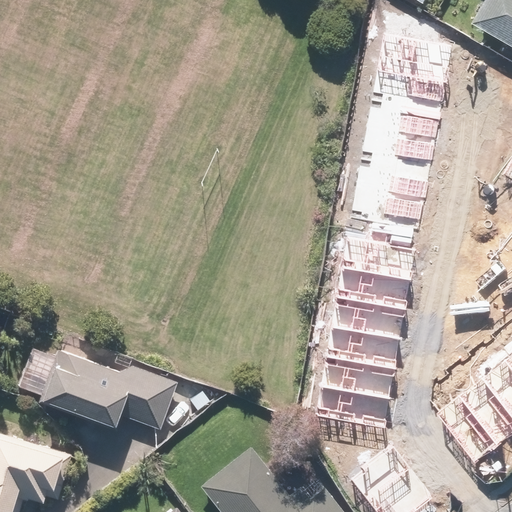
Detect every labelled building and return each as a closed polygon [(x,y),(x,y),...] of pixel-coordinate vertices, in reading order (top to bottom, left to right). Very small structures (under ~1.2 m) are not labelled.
[(511,0),(490,0),(476,24),(511,45),(511,0)] [(385,4),(367,2),(364,28),(383,29),(385,4)] [(383,41),(352,213),(419,225),(450,52),(383,41)] [(350,237),(319,410),(386,422),(417,249),(350,237)] [(163,430),(178,377),(61,344),(58,354),(31,346),(19,386),(35,390),(32,401),(119,426),(121,418),(163,430)] [(511,360),(437,420),(474,467),(511,436),(511,360)] [(150,429),(126,451),(139,466),(163,443),(150,429)] [(71,454),(0,432),(0,511),(18,511),(22,498),(28,500),(28,498),(44,502),(46,495),(58,498),(71,454)] [(251,446),(200,486),(220,511),(344,511),(325,488),(311,499),(301,486),(289,495),(251,446)] [(395,449),(353,480),(376,511),(413,511),(432,498),(395,449)]
